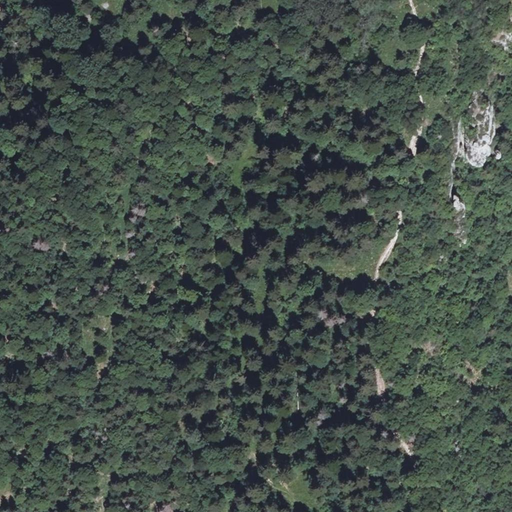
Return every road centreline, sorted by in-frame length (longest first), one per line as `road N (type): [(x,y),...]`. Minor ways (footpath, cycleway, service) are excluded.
road 1 (track): [(416,511),(413,451),(387,418),(372,341),(377,268),(396,233),(409,150),(424,115),(411,85),(419,45),(409,0)]
road 2 (track): [(0,403),(42,451),(74,464),(125,477),(226,449),(254,458),(291,495),(323,511)]
